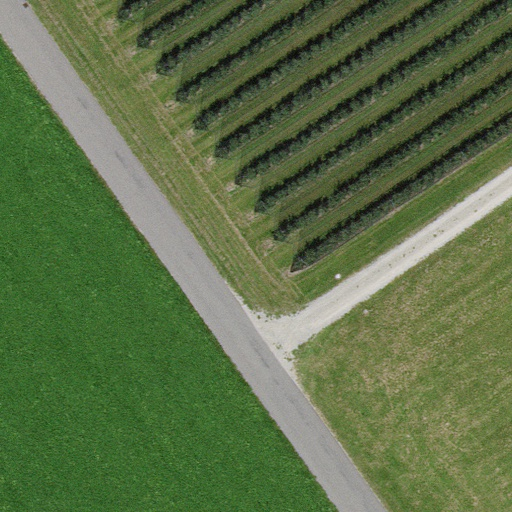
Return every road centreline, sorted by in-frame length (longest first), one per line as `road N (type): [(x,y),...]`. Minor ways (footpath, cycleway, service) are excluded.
road 1 (unclassified): [(0,0),(362,511)]
road 2 (track): [(256,361),(511,183)]
